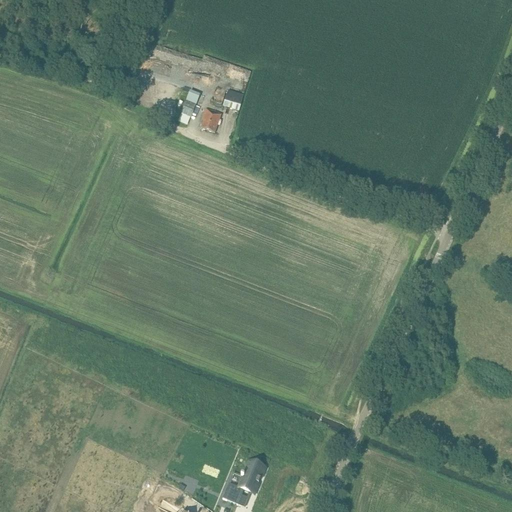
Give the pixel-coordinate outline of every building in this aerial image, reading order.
[(222,104),(227,92),(217,88),(212,101),(222,104)] [(243,96),(228,91),(223,106),(239,111),(243,96)] [(190,94),(181,114),(191,118),(199,98),(190,94)] [(201,129),(214,134),(221,115),(205,109),(201,121),(203,122),(201,129)] [(226,493),(223,500),(238,506),(244,491),(251,494),(255,483),(256,483),(257,484),(258,484),(258,485),(260,480),(264,469),(249,463),(244,477),(241,476),(241,478),(242,478),(237,488),(229,485),(226,493)]
